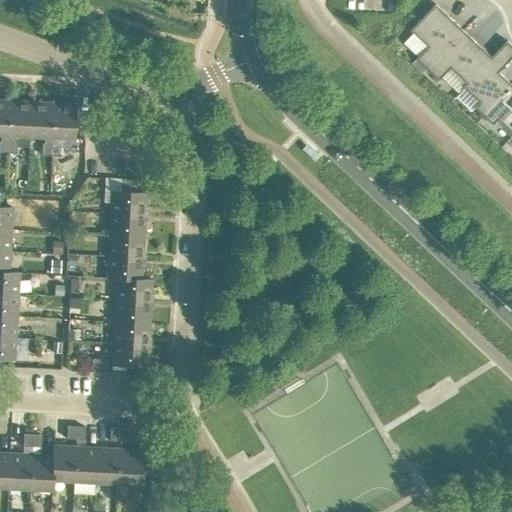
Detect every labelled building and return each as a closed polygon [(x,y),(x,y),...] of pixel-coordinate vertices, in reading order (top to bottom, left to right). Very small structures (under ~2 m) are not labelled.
[(465,32),(436,4),(411,31),(428,47),(417,59),(427,69),(428,70),(465,32)] [(465,88),(508,42),(507,41),(492,57),(465,32),(428,70),(440,81),(451,69),(467,84),(464,87),(465,88)] [(484,116),(511,87),(511,84),(499,73),(511,59),(511,45),(508,42),(465,88),(480,103),(475,108),(484,116)] [(427,69),(417,59),(412,64),(423,74),(427,69)] [(511,132),(511,87),(484,116),(493,125),(498,120),(511,132)] [(0,153),(6,154),(9,101),(0,100),(0,135),(0,136),(0,153)] [(14,136),(29,137),(30,102),(9,101),(6,154),(15,154),(15,145),(14,141),(14,136)] [(40,155),(49,156),(52,103),(30,102),(29,137),(43,138),(43,143),(41,146),(40,155)] [(52,103),(49,156),(58,156),(59,147),(57,143),(57,138),(72,139),(74,104),(52,103)] [(120,179),(119,192),(135,192),(136,180),(120,179)] [(110,191),(109,213),(144,215),(145,193),(135,192),(119,192),(110,191)] [(0,206),(0,229),(10,230),(11,208),(0,206)] [(109,213),(108,235),(143,236),(144,215),(109,213)] [(0,229),(0,250),(9,251),(10,230),(0,229)] [(108,235),(106,256),(141,258),(143,236),(108,235)] [(61,254),(61,242),(52,241),(51,254),(61,254)] [(0,272),(8,273),(8,272),(9,251),(0,250),(0,272)] [(75,266),(75,257),(67,256),(66,266),(75,266)] [(105,278),(115,279),(115,278),(140,280),(140,279),(141,258),(106,256),(105,278)] [(58,273),(59,262),(51,261),(50,272),(58,273)] [(0,294),(17,295),(18,273),(8,272),(8,273),(0,272),(0,294)] [(115,279),(114,300),(149,302),(150,280),(140,279),(140,280),(115,278),(115,279)] [(61,295),(62,286),(54,286),(54,295),(61,295)] [(0,294),(0,315),(16,317),(17,295),(0,294)] [(69,298),(68,308),(75,309),(78,306),(79,299),(69,298)] [(114,300),(113,322),(148,323),(149,302),(114,300)] [(0,315),(0,337),(15,338),(16,317),(0,315)] [(113,322),(112,343),(147,345),(148,323),(113,322)] [(67,329),(66,339),(78,339),(78,329),(67,329)] [(15,338),(0,337),(0,359),(13,360),(15,338)] [(60,343),(53,342),(52,353),(59,353),(60,343)] [(147,345),(112,343),(111,365),(146,367),(147,345)] [(65,439),(74,439),(75,426),(66,426),(65,439)] [(75,426),(74,439),(83,440),(84,427),(75,426)] [(108,441),(117,441),(118,429),(109,428),(108,441)] [(118,429),(117,441),(126,442),(127,429),(118,429)] [(22,447),(31,447),(31,434),(22,434),(22,447)] [(31,434),(31,447),(40,448),(40,435),(31,434)] [(52,445),(51,455),(52,455),(50,481),(51,481),(72,482),(74,446),(52,445)] [(95,448),(74,446),(72,482),(94,483),(95,448)] [(117,449),(95,448),(94,483),(115,484),(117,449)] [(151,450),(117,449),(115,484),(137,485),(138,474),(150,474),(151,450)] [(0,487),(7,488),(9,453),(0,452),(0,487)] [(7,488),(28,489),(30,454),(9,453),(7,488)] [(30,454),(28,489),(50,491),(51,481),(50,481),(52,455),(51,455),(30,454)]
